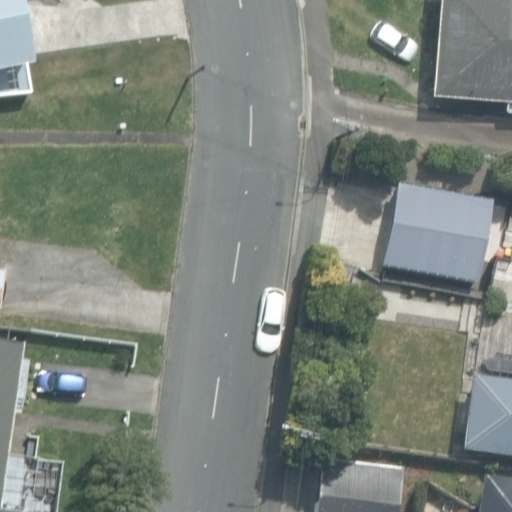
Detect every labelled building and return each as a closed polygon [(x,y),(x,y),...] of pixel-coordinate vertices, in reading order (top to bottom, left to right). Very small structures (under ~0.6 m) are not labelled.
[(0,0),(0,97),(27,95),(22,69),(25,69),(11,0),(0,0)] [(511,0),(434,0),(427,101),(511,107),(511,0)] [(391,178),(374,268),(471,287),(488,196),(391,178)] [(0,496),(13,405),(84,415),(92,364),(14,353),(15,349),(0,346),(0,496)] [(457,454),(511,460),(511,378),(468,373),(457,454)] [(311,511),(396,511),(401,465),(318,457),(311,511)] [(511,511),(511,483),(476,478),(471,511),(511,511)]
